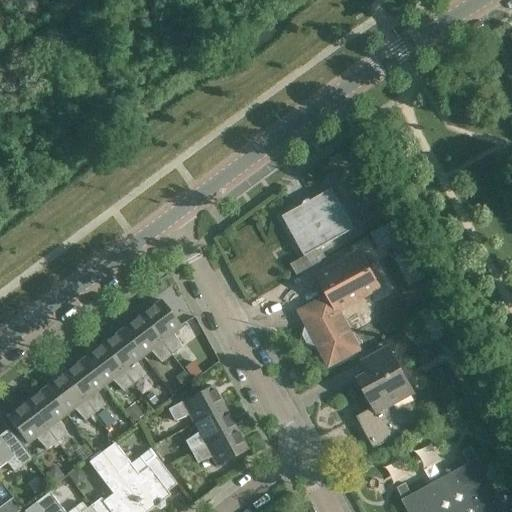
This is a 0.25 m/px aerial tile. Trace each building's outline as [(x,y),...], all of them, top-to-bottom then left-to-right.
[(290,266),(296,276),(326,259),(320,249),(354,230),(331,190),(282,217),(305,258),(290,266)] [(317,346),(329,367),(359,351),(338,311),(379,289),(376,284),(380,282),(374,270),(370,272),(359,252),(317,275),(329,296),(299,312),(307,327),(305,327),(303,336),(307,344),(316,347),(317,346)] [(141,315),(171,356),(181,348),(173,334),(181,328),(160,300),(141,315)] [(150,351),(161,363),(171,356),(141,315),(122,330),(142,357),(150,351)] [(102,344),(133,385),(143,377),(135,363),(142,357),(122,330),(102,344)] [(112,380),(123,392),(133,385),(102,344),(83,359),(104,386),(112,380)] [(359,423),(374,449),(402,434),(388,408),(413,394),(388,348),(363,362),(369,374),(359,380),(377,413),(359,423)] [(64,373),(95,414),(105,406),(96,392),(104,386),(83,359),(64,373)] [(156,372),(146,377),(156,399),(166,395),(156,372)] [(74,409),(85,421),(95,414),(64,373),(45,388),(66,415),(74,409)] [(189,416),(193,424),(224,408),(212,386),(167,410),(174,422),(189,416)] [(26,402),(56,443),(67,435),(58,421),(66,415),(45,388),(26,402)] [(35,438),(46,450),(56,443),(26,402),(6,417),(27,445),(35,438)] [(185,442),(191,453),(235,429),(224,408),(193,424),(198,433),(185,442)] [(212,458),(217,467),(247,451),(235,429),(191,453),(197,464),(212,458)] [(0,467),(6,463),(13,472),(30,459),(8,430),(0,435),(0,467)] [(114,443),(101,453),(145,511),(148,511),(154,507),(160,510),(164,506),(164,500),(170,496),(164,489),(174,482),(150,450),(130,465),(114,443)] [(508,511),(479,459),(477,460),(471,449),(463,453),(469,464),(411,496),(405,485),(397,489),(403,500),(402,501),(407,511),(508,511)] [(90,506),(94,511),(145,511),(101,453),(88,463),(112,494),(103,502),(100,498),(90,506)] [(43,476),(51,486),(62,478),(55,468),(43,476)] [(94,511),(90,506),(82,511),(63,511),(49,493),(36,502),(43,511),(94,511)] [(43,511),(36,502),(23,511),(43,511)]
